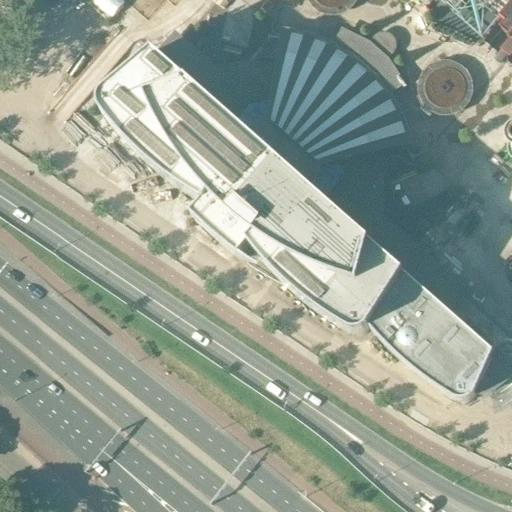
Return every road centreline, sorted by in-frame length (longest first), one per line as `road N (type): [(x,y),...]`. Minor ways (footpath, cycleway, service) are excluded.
road 1 (trunk): [(295,511),(0,274)]
road 2 (secondary): [(0,197),(295,396)]
road 3 (trunk): [(250,511),(0,310)]
road 4 (secondary): [(491,511),(295,396)]
road 5 (secondary): [(295,396),(425,511)]
road 6 (trunk): [(0,352),(109,441)]
